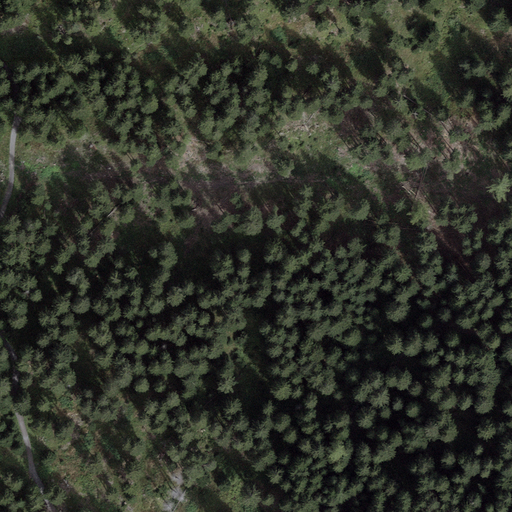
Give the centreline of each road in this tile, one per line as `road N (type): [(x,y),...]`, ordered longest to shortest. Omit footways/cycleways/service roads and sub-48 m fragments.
road 1 (track): [(0,311),(37,493),(52,511)]
road 2 (track): [(0,63),(18,98),(0,219)]
